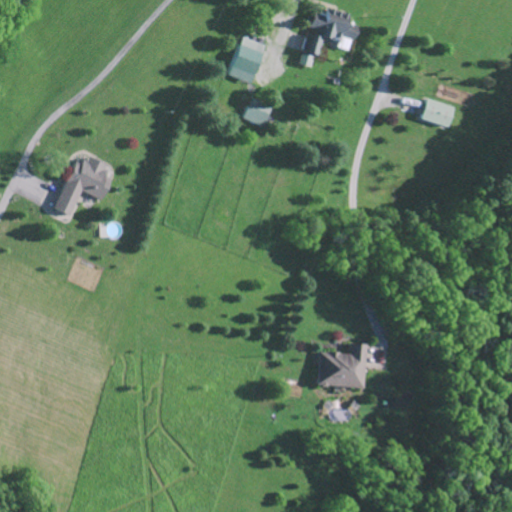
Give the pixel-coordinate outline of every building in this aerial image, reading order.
[(297,66),(308,68),(310,56),(316,57),(319,41),(338,44),(337,50),(348,52),(353,25),(345,24),(347,15),(324,10),(322,18),(309,15),(306,32),(304,32),(297,66)] [(248,84),(264,47),(242,37),(226,75),(248,84)] [(262,127),(269,107),(250,100),(242,120),(262,127)] [(449,109),(422,100),(415,120),(441,130),(449,109)] [(100,202),(109,180),(102,177),(106,167),(85,158),(82,166),(72,162),(51,211),(67,218),(78,193),(100,202)] [(360,347),(344,345),(342,356),(314,353),(311,385),(356,390),(360,347)]
